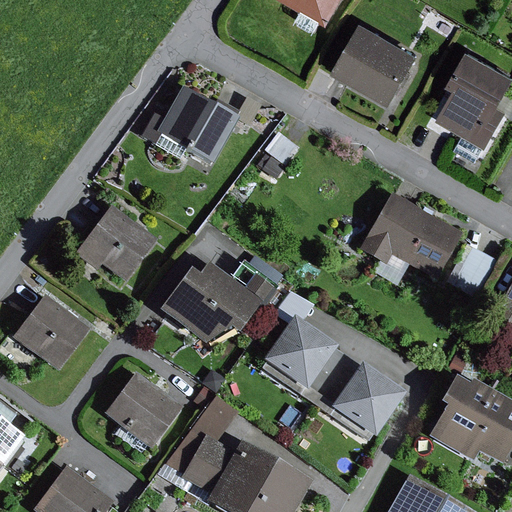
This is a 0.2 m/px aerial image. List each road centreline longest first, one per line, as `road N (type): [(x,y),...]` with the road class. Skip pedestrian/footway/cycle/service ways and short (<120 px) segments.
road 1 (residential): [(511,224),(183,35)]
road 2 (residential): [(183,35),(0,281)]
